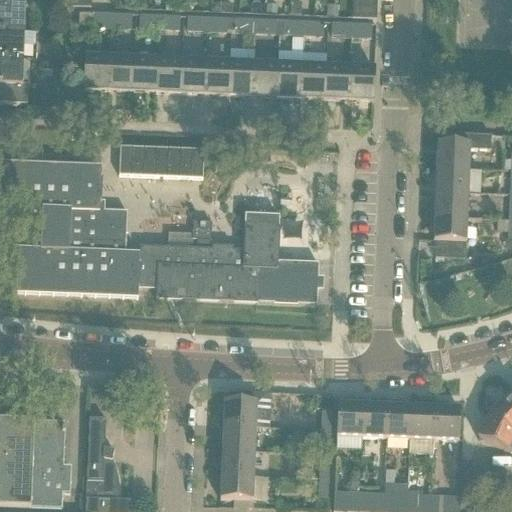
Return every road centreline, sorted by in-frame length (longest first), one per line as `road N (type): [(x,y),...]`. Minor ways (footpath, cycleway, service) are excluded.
road 1 (unclassified): [(378,367),(398,0)]
road 2 (tertiary): [(183,364),(378,367)]
road 3 (tertiary): [(0,349),(183,364)]
road 4 (unclassified): [(178,511),(183,364)]
road 5 (tertiary): [(378,367),(439,365),(511,346)]
